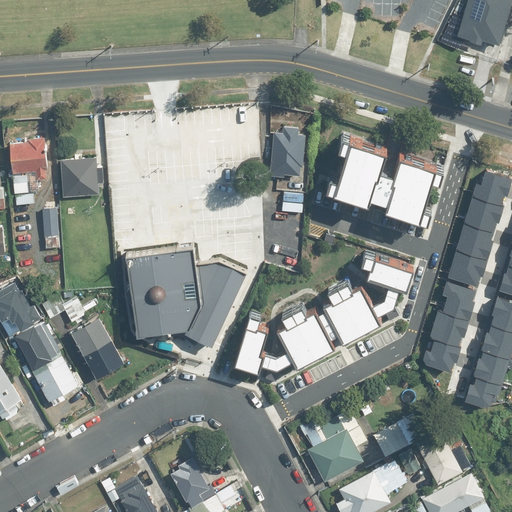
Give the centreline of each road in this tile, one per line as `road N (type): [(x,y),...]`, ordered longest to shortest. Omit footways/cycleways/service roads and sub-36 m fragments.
road 1 (unclassified): [(0,76),(282,61),(471,115)]
road 2 (unclassified): [(248,423),(213,398),(191,395),(0,498)]
road 3 (residential): [(248,423),(404,347),(433,248)]
road 4 (residential): [(461,390),(511,212)]
road 5 (residential): [(433,248),(471,115)]
road 6 (residential): [(313,212),(433,248)]
